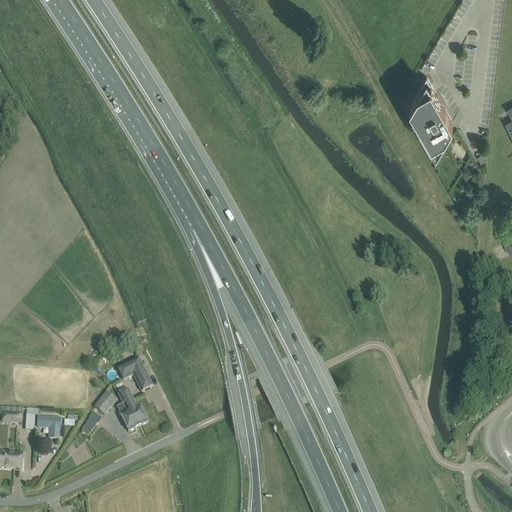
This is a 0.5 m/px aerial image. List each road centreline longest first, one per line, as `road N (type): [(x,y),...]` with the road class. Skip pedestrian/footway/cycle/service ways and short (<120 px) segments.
road 1 (motorway): [(370,511),(255,267),(94,0)]
road 2 (motorway): [(198,224),(337,511)]
road 3 (motorway): [(198,224),(248,418),(257,511)]
road 4 (motorway): [(60,0),(198,224)]
road 5 (unclassified): [(0,501),(54,494),(197,426)]
